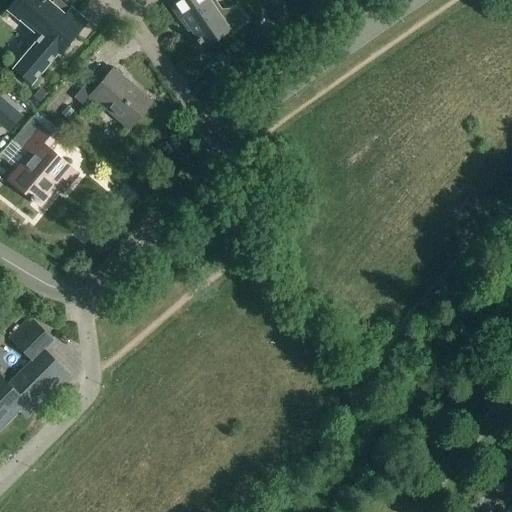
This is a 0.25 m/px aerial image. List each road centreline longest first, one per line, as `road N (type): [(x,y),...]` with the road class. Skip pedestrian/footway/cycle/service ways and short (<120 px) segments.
road 1 (unclassified): [(220,144),(288,83),(411,0)]
road 2 (residential): [(0,483),(85,400),(90,365),(80,295)]
road 3 (unclassified): [(80,295),(112,275),(220,144)]
road 4 (residential): [(220,144),(119,0)]
